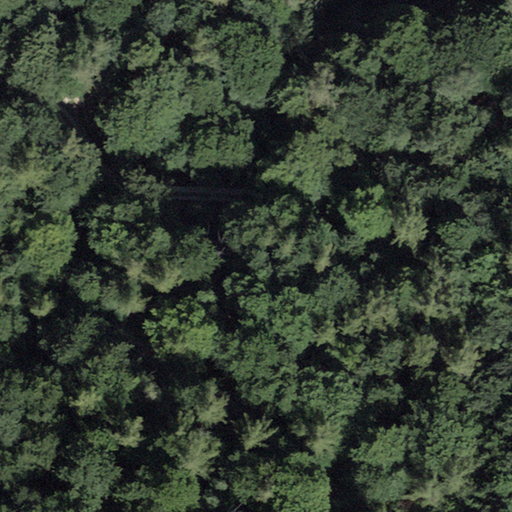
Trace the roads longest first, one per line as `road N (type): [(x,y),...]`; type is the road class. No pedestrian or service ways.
road 1 (track): [(511,280),(344,233),(298,205),(153,195),(101,177),(67,108),(0,86)]
road 2 (track): [(0,266),(18,289),(114,331),(234,407),(333,492),(375,511)]
